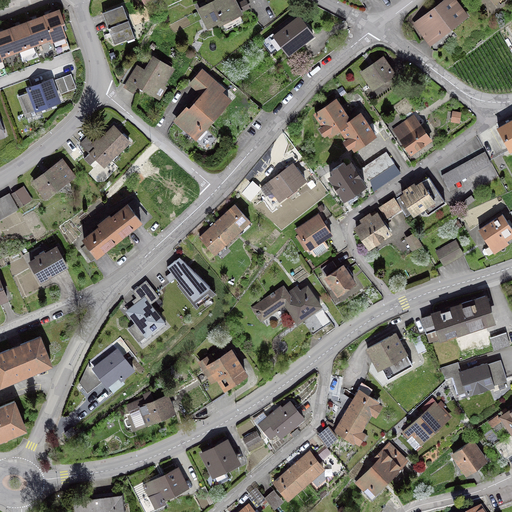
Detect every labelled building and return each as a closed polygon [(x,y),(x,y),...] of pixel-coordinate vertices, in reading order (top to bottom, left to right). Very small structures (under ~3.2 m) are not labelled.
[(206,0),(209,4),(200,9),(209,26),(219,20),(220,23),(240,13),(239,12),(249,8),(245,0),(235,5),(232,0),(217,0),(216,0),(215,0),(213,0),(212,0),(206,0)] [(446,0),(417,22),(436,47),(449,38),(444,32),(465,16),(452,0),(446,0)] [(114,44),(126,39),(125,35),(133,32),(123,5),(103,13),(114,44)] [(51,38),(52,40),(65,35),(61,24),(64,23),(59,10),(43,16),(51,38)] [(26,22),(34,44),(51,38),(43,16),(26,22)] [(313,34),(300,17),(275,36),(273,33),(262,41),(266,47),(276,39),(288,53),(313,34)] [(9,28),(18,50),(34,44),(26,22),(9,28)] [(9,28),(0,31),(0,53),(1,56),(18,50),(9,28)] [(137,67),(126,86),(134,91),(138,84),(159,97),(164,88),(162,86),(172,69),(153,58),(145,72),(137,67)] [(383,58),(362,72),(373,88),(393,73),(383,58)] [(187,107),(176,120),(196,137),(197,136),(199,138),(200,138),(205,132),(205,131),(203,129),(229,100),(220,93),(223,89),(202,70),(190,83),(203,94),(190,109),(187,107)] [(71,73),(55,79),(60,93),(76,87),(71,73)] [(20,95),(27,113),(59,101),(51,80),(29,89),(30,92),(20,95)] [(221,135),(232,144),(262,109),(251,99),(221,135)] [(315,113),(330,135),(340,128),(354,149),(375,135),(360,113),(350,120),(336,99),(315,113)] [(460,113),(453,112),(452,120),(459,121),(460,113)] [(504,151),(510,148),(510,149),(511,147),(511,119),(498,127),(504,139),(499,142),(504,151)] [(398,135),(405,130),(400,124),(394,129),(398,135)] [(405,130),(398,135),(411,153),(430,139),(420,124),(414,128),(411,125),(405,130)] [(80,144),(103,166),(111,158),(114,161),(119,156),(116,153),(129,141),(114,126),(100,140),(99,138),(93,143),(87,137),(80,144)] [(453,183),(491,162),(483,146),(438,171),(449,191),(456,187),(453,183)] [(394,164),(386,151),(361,168),(370,180),(394,164)] [(33,181),(46,197),(59,188),(58,187),(64,182),(65,183),(74,176),(61,160),(33,181)] [(365,184),(350,163),(345,166),(343,162),(332,169),(335,173),(330,176),(344,198),(365,184)] [(305,180),(292,164),(286,168),(285,167),(279,171),(281,173),(267,183),(280,199),(305,180)] [(405,192),(402,195),(414,213),(429,203),(433,209),(445,202),(428,177),(415,186),(414,184),(404,190),(405,192)] [(12,193),(20,206),(26,202),(18,189),(12,193)] [(10,195),(0,200),(0,217),(17,208),(10,195)] [(474,199),(471,195),(462,201),(465,206),(474,199)] [(394,197),(379,207),(386,217),(400,208),(394,197)] [(104,220),(119,238),(147,215),(134,199),(111,217),(110,215),(104,220)] [(321,213),(296,229),(315,256),(328,247),(323,239),(331,233),(322,221),(332,215),(323,203),(317,207),(321,213)] [(235,205),(200,237),(215,252),(249,220),(235,205)] [(363,223),(356,228),(369,247),(390,232),(375,211),(370,215),(370,213),(361,219),(363,223)] [(511,234),(511,229),(502,214),(480,229),(490,245),(503,237),(505,240),(511,234)] [(119,238),(104,220),(99,224),(100,225),(84,239),(87,243),(81,248),(90,260),(119,238)] [(415,247),(420,244),(414,233),(408,236),(415,247)] [(443,265),(463,254),(456,240),(436,251),(443,265)] [(40,280),(67,265),(56,247),(45,253),(44,251),(36,256),(37,258),(30,261),(40,280)] [(210,287),(182,260),(178,263),(175,260),(167,266),(194,300),(210,287)] [(332,260),(321,268),(325,274),(336,266),(332,260)] [(326,276),(338,293),(339,292),(343,294),(346,291),(346,288),(354,283),(342,265),(326,276)] [(261,302),(269,314),(285,303),(298,321),(320,305),(307,286),(299,292),(295,288),(287,293),(283,287),(274,293),(273,292),(270,294),(271,295),(261,302)] [(149,304),(159,296),(154,290),(128,311),(135,321),(128,327),(142,344),(166,325),(149,304)] [(485,295),(461,303),(462,305),(422,318),(426,332),(438,328),(441,337),(493,320),(485,295)] [(304,321),(312,333),(322,326),(327,333),(335,327),(326,314),(317,320),(314,314),(304,321)] [(509,344),(505,332),(490,337),(494,349),(509,344)] [(379,368),(406,353),(395,333),(368,348),(379,368)] [(14,347),(0,352),(0,380),(0,381),(10,377),(10,376),(31,367),(32,368),(50,361),(40,336),(20,345),(21,347),(15,350),(14,347)] [(112,343),(89,361),(107,384),(118,375),(121,378),(133,369),(112,343)] [(236,354),(233,348),(210,363),(206,357),(200,361),(207,373),(214,368),(225,386),(245,373),(233,356),(236,354)] [(458,363),(439,368),(446,380),(453,377),(459,400),(495,388),(494,385),(507,381),(501,360),(461,372),(458,363)] [(202,384),(212,400),(225,392),(215,376),(202,384)] [(186,417),(212,400),(202,384),(200,382),(175,399),(186,417)] [(348,410),(366,420),(378,400),(359,389),(357,393),(348,410)] [(174,412),(167,395),(140,406),(141,408),(130,413),(135,427),(174,412)] [(24,425),(14,401),(0,406),(0,433),(13,428),(14,429),(24,425)] [(281,435),(303,417),(290,402),(282,409),(280,407),(266,418),(281,435)] [(422,442),(447,418),(437,406),(428,415),(425,412),(404,431),(408,436),(413,432),(422,442)] [(511,409),(502,415),(511,429),(511,409)] [(366,420),(348,410),(335,430),(354,441),(366,420)] [(330,427),(319,437),(326,445),(337,436),(330,427)] [(251,444),(260,437),(256,432),(247,438),(251,444)] [(511,453),(511,442),(508,437),(496,446),(504,459),(511,453)] [(227,440),(202,453),(213,474),(238,461),(227,440)] [(453,453),(467,473),(485,460),(471,440),(453,453)] [(374,460),(377,462),(391,475),(405,460),(389,444),(374,460)] [(310,451),(292,466),(306,482),(323,467),(318,461),(330,451),(326,446),(314,456),(310,451)] [(375,491),(391,475),(377,462),(362,478),(375,491)] [(306,482),(292,466),(274,481),(292,502),(291,503),(294,507),(296,506),(313,491),(305,483),(306,482)] [(177,468),(144,486),(149,496),(139,501),(144,511),(148,511),(165,504),(162,498),(186,486),(177,468)] [(255,504),(264,496),(259,490),(250,498),(255,504)] [(274,490),(265,497),(274,508),(283,500),(274,490)] [(125,511),(122,492),(76,499),(78,511),(125,511)] [(377,511),(382,508),(372,497),(361,507),(363,509),(359,511),(377,511)] [(256,511),(249,503),(238,511),(256,511)]
